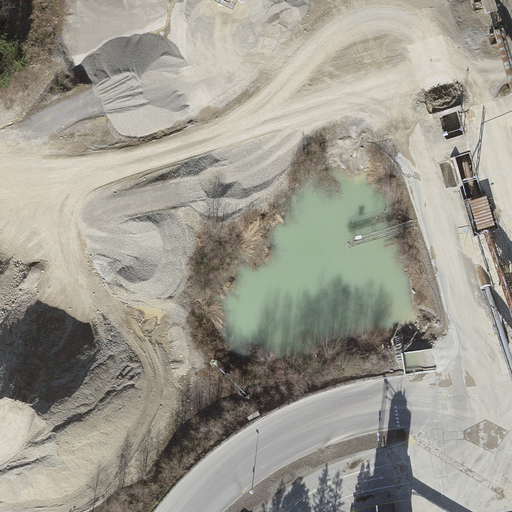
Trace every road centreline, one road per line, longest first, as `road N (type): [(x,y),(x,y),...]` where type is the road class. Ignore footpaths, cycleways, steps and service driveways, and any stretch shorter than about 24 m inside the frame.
road 1 (track): [(192,511),(268,446),(336,416),(472,399),(474,369),(409,134),(367,95),(246,123),(188,147)]
road 2 (track): [(294,511),(315,490),(345,478),(485,472)]
road 3 (track): [(367,95),(511,60)]
road 4 (track): [(511,211),(472,70)]
road 5 (track): [(246,123),(320,0)]
